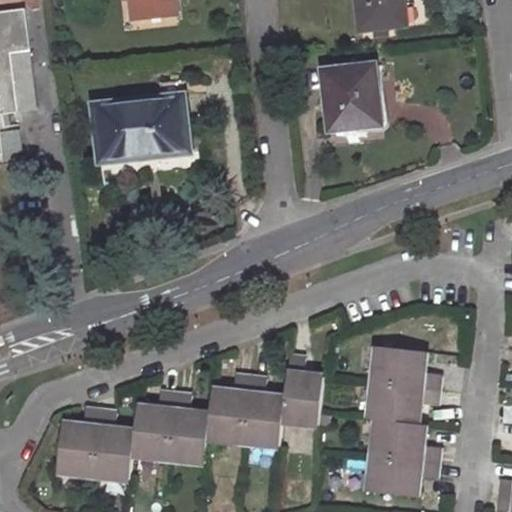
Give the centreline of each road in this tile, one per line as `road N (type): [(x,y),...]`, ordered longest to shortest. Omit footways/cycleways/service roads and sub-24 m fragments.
road 1 (residential): [(0,464),(52,395),(415,263),(458,265),(489,285),(469,511)]
road 2 (tertiary): [(0,359),(277,258)]
road 3 (residential): [(248,0),(277,258)]
road 4 (tertiary): [(277,258),(511,160)]
